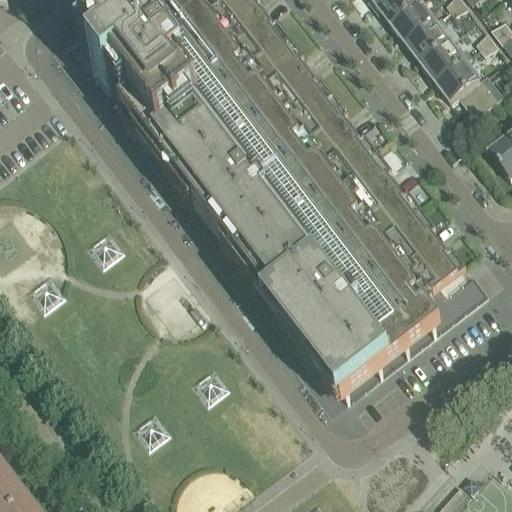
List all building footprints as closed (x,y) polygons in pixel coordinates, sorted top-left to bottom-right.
[(0,0),(0,10),(9,12),(0,0)] [(130,0),(53,59),(332,423),(339,417),(340,419),(393,379),(392,377),(443,339),(442,338),(449,333),(488,303),(488,302),(473,283),(469,287),(447,303),(440,294),(462,278),(466,274),(452,255),(436,234),(408,198),(392,177),(365,141),(349,120),(321,84),(305,63),(277,26),(261,6),(256,0),(130,0)] [(366,0),(377,13),(394,0),(366,0)] [(392,33),(419,12),(409,0),(394,0),(377,13),(392,33)] [(482,0),(475,0),(468,6),(474,13),(484,2),(482,0)] [(451,18),(463,9),(458,2),(447,13),(451,18)] [(463,9),(451,18),(456,24),(469,17),(463,9)] [(419,12),(392,33),(407,52),(434,32),(419,12)] [(422,72),(449,51),(440,40),(448,33),(442,25),(434,32),(407,52),(422,72)] [(498,45),(509,36),(506,31),(493,38),(498,45)] [(511,38),(509,36),(498,45),(503,52),(511,43),(511,38)] [(481,57),(493,48),(488,42),(477,52),(481,57)] [(493,48),(481,57),(485,63),(499,56),(493,48)] [(449,51),(422,72),(437,91),(463,71),(473,64),(467,56),(458,63),(449,51)] [(463,71),(437,91),(452,111),(459,105),(466,115),(490,97),(483,87),(478,90),(463,71)] [(491,81),(483,87),(490,97),(498,108),(507,101),(491,81)] [(474,126),(498,108),(490,97),(466,115),(474,126)] [(511,188),(511,149),(509,145),(501,151),(494,142),(482,151),(511,189),(511,188)] [(126,259),(109,236),(86,253),(103,276),(126,259)] [(49,282),(28,298),(46,321),(67,304),(66,303),(63,299),(49,282)] [(214,373),(191,391),(208,414),(231,396),(214,373)] [(154,417),(130,435),(149,460),(172,441),(154,417)] [(0,511),(29,511),(10,487),(0,473),(0,511)] [(471,502),(480,493),(475,488),(468,489),(463,495),(471,502)] [(461,511),(470,503),(461,494),(445,511),(461,511)]
